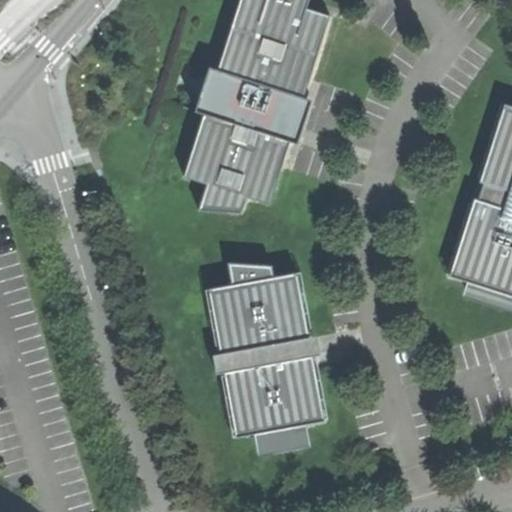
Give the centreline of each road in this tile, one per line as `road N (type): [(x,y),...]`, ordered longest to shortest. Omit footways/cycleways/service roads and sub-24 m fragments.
road 1 (unclassified): [(3,99),(41,136),(158,511)]
road 2 (tertiary): [(3,99),(88,0)]
